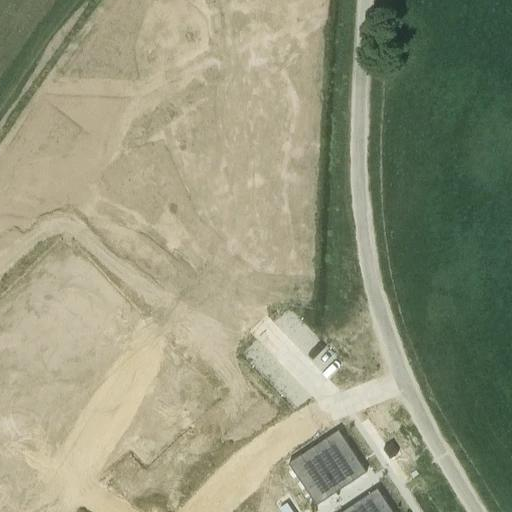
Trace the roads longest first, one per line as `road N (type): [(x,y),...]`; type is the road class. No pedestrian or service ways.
road 1 (unclassified): [(404,382),(366,269),(358,162),(367,0)]
road 2 (residential): [(341,409),(266,447),(197,511)]
road 3 (residential): [(63,480),(147,347)]
road 4 (unclassified): [(477,511),(404,382)]
